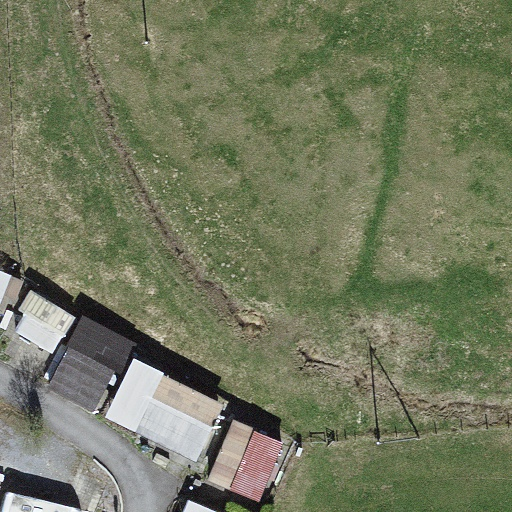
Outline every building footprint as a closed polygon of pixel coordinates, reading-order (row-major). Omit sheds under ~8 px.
[(11,318),(50,342),(74,303),(35,279),(11,318)] [(86,300),(43,369),(93,401),(136,332),(86,300)] [(198,447),(226,387),(151,353),(123,413),(198,447)] [(205,471),(260,494),(288,426),(233,403),(205,471)] [(6,511),(82,511),(83,453),(8,452),(6,511)] [(176,511),(246,511),(247,509),(185,487),(176,511)]
